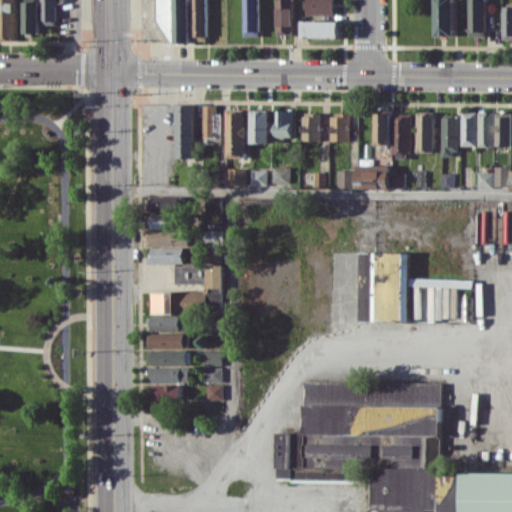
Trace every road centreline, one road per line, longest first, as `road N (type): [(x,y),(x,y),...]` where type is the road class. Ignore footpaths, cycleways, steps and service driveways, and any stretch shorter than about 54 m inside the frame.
road 1 (primary): [(118,511),(114,0)]
road 2 (tertiary): [(511,76),(115,71)]
